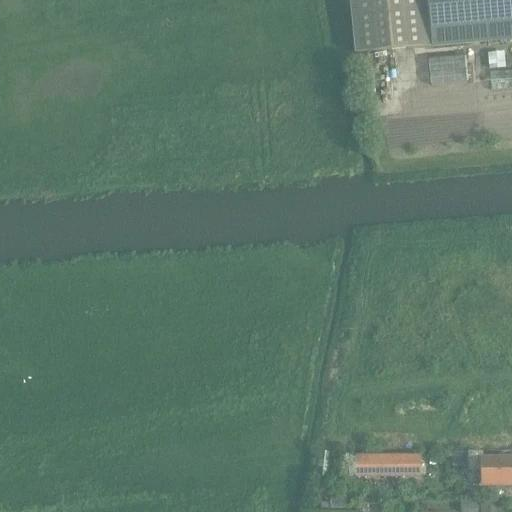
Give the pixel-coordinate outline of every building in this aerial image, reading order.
[(511,0),(350,0),(356,54),(511,40),(511,0)] [(504,54),(488,55),(489,71),(505,69),(504,54)] [(432,82),(468,81),(468,56),(431,57),(432,82)] [(315,474),(330,475),(332,454),(317,452),(315,474)] [(453,469),(468,470),(468,472),(482,472),(481,474),(481,485),(511,485),(511,459),(482,459),(482,452),(469,452),(469,454),(453,454),(453,469)] [(420,455),(355,455),(355,477),(420,477),(420,455)] [(460,503),(460,511),(478,511),(479,503),(460,503)]
